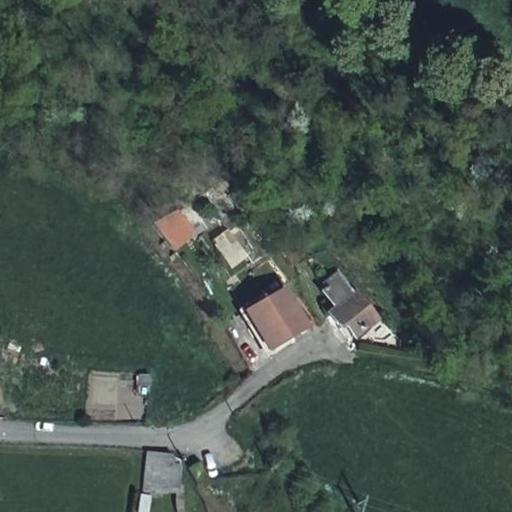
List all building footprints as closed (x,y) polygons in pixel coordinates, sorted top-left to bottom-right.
[(174,212),(154,230),(172,250),(192,232),(174,212)] [(341,322),(352,340),(368,330),(372,337),(393,335),(357,290),(353,294),(338,273),(323,284),(335,304),(327,310),(336,325),(341,322)] [(305,331),(281,292),(244,316),(265,354),(305,331)] [(178,457),(144,454),(139,492),(176,496),(178,457)] [(195,488),(207,482),(198,463),(186,469),(195,488)]
